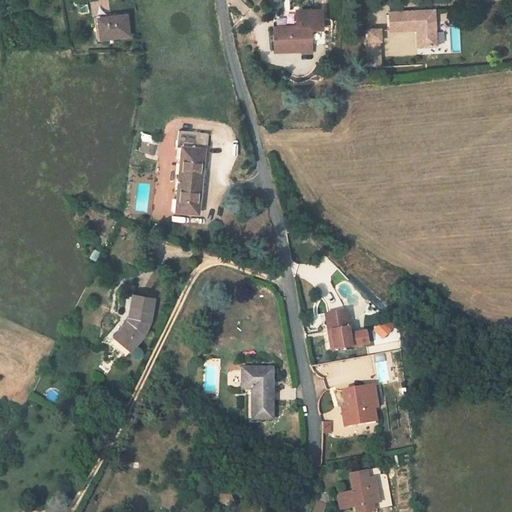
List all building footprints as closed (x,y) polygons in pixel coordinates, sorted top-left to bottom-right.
[(128,27),(124,9),(96,15),(101,36),(116,32),(116,30),(128,27)] [(432,46),(431,10),(384,11),(385,30),(413,30),(414,46),(432,46)] [(308,52),(306,31),(318,30),(317,11),(292,12),(292,28),(270,29),(270,35),(272,50),(272,54),(308,52)] [(380,67),(379,41),(376,40),(375,29),(363,29),(364,41),(365,41),(367,68),(380,67)] [(272,50),(270,35),(263,35),(264,50),(272,50)] [(195,211),(203,134),(176,131),(175,145),(179,146),(172,209),(195,211)] [(143,327),(147,301),(126,298),(125,299),(122,321),(107,338),(124,352),(139,334),(143,327)] [(347,336),(342,312),(325,315),(332,352),(349,348),(347,336)] [(379,338),(387,330),(380,322),(372,331),(379,338)] [(347,336),(349,348),(365,345),(363,333),(347,336)] [(269,414),(269,367),(242,367),(241,386),(249,386),(249,414),(269,414)] [(364,409),(366,422),(376,420),(374,407),(377,406),(373,384),(363,386),(367,408),(364,409)] [(364,409),(367,408),(363,386),(343,390),(345,405),(346,412),(343,412),(345,425),(366,422),(364,409)] [(375,503),(372,479),(364,480),(363,473),(346,475),(348,493),(334,495),(336,510),(351,508),(352,511),(368,511),(368,504),(375,503)]
